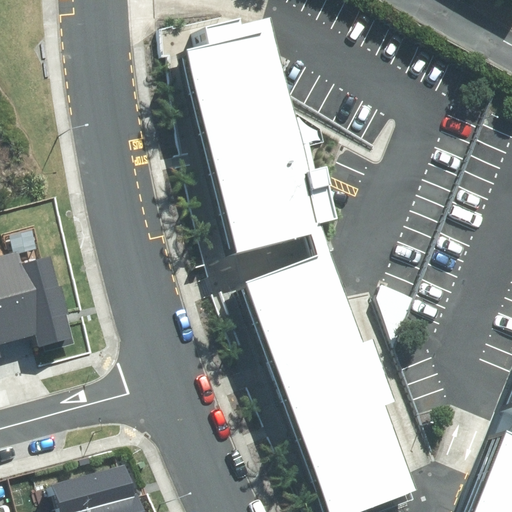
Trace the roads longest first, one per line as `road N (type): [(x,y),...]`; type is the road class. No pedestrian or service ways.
road 1 (residential): [(95,0),(132,239),(176,383)]
road 2 (residential): [(176,383),(0,429)]
road 3 (residential): [(176,383),(226,511)]
